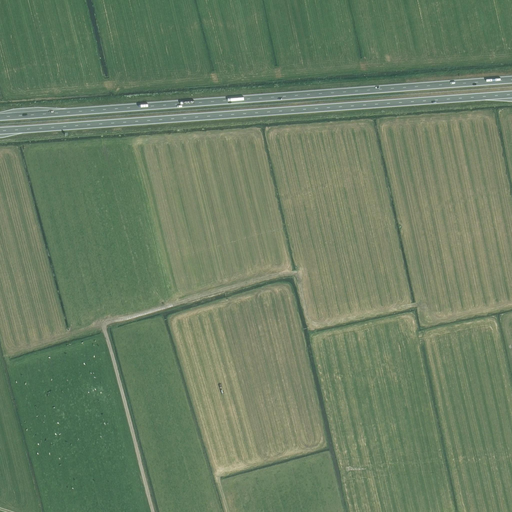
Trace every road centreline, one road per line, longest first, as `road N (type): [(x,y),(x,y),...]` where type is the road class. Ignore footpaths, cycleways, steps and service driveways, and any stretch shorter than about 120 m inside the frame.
road 1 (trunk): [(511,80),(0,117)]
road 2 (trunk): [(0,131),(511,94)]
road 3 (track): [(152,511),(105,324),(294,274)]
